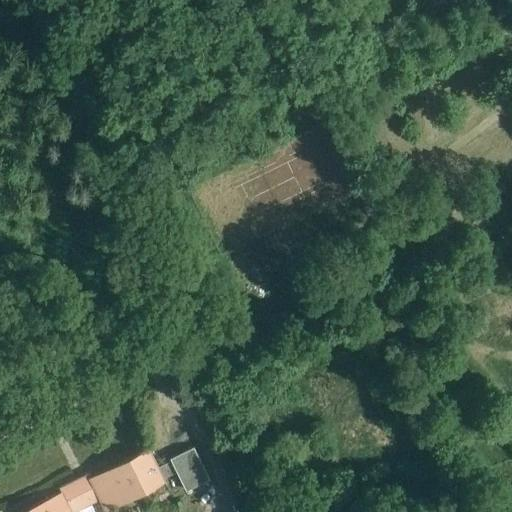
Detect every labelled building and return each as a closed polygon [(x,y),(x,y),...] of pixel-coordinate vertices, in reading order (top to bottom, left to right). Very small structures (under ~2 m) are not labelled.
[(368,0),(377,19),(388,15),(382,0),(368,0)] [(457,0),(431,0),(419,6),(423,15),(457,0)] [(458,72),(489,61),(484,46),(453,56),(458,72)] [(440,64),(400,83),(406,94),(445,75),(440,64)] [(375,147),(387,142),(374,110),(362,115),(375,147)] [(481,208),(455,219),(460,229),(486,218),(481,208)] [(329,356),(352,347),(348,335),(325,344),(329,356)] [(336,353),(323,358),(329,373),(342,368),(336,353)] [(428,354),(417,361),(433,386),(444,379),(428,354)] [(262,398),(254,401),(258,412),(265,409),(262,398)] [(476,453),(491,446),(472,407),(457,414),(476,453)] [(417,421),(404,429),(423,462),(436,454),(417,421)] [(195,445),(194,445),(170,457),(171,459),(158,465),(149,447),(94,474),(92,469),(59,486),(61,490),(16,511),(74,511),(108,495),(113,506),(165,480),(164,477),(177,470),(187,489),(211,477),(195,445)] [(298,484),(324,476),(315,447),(290,454),(298,484)] [(491,478),(503,509),(511,505),(511,480),(508,471),(491,478)] [(383,495),(389,508),(427,492),(421,478),(383,495)]
